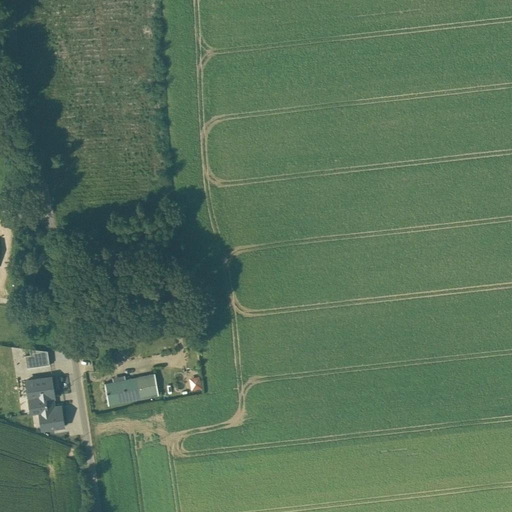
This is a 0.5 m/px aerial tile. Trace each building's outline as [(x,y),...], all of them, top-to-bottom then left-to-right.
[(188,290),(177,292),(179,309),(181,318),(194,317),(193,309),(191,309),(188,290)] [(179,309),(177,292),(167,293),(170,311),(179,309)] [(26,348),(26,364),(48,364),(48,348),(26,348)] [(60,374),(64,393),(72,391),(68,373),(60,374)] [(155,374),(104,383),(108,405),(159,395),(155,374)] [(192,390),(203,386),(199,374),(188,377),(192,390)] [(27,403),(28,410),(43,408),(41,378),(16,380),(18,403),(27,403)] [(53,407),(43,408),(28,410),(29,432),(55,430),(53,407)]
